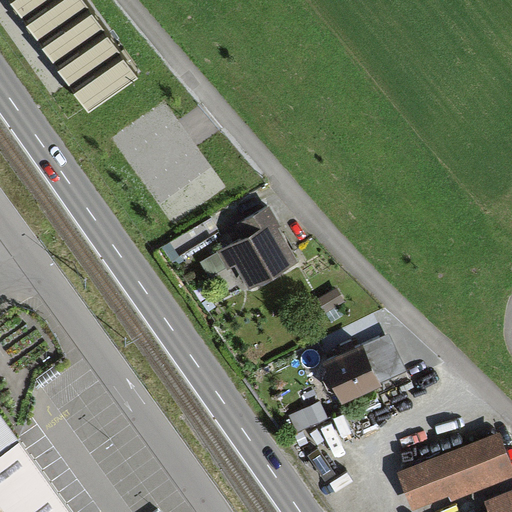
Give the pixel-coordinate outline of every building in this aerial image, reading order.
[(8,0),(91,112),(137,79),(79,0),(8,0)] [(278,228),(281,227),(268,206),(228,229),(236,243),(220,252),(228,266),(234,263),(249,288),(297,261),(278,228)] [(338,288),(317,299),(324,313),(345,302),(338,288)] [(388,335),(322,364),(340,405),(379,387),(377,383),(404,371),(388,335)] [(68,511),(0,417),(0,511),(68,511)] [(511,466),(500,435),(399,473),(413,509),(448,496),(450,502),(511,478),(511,466)] [(511,511),(511,490),(482,502),(486,511),(511,511)]
